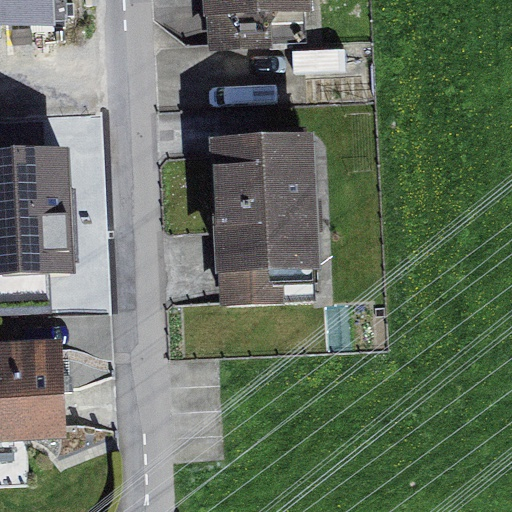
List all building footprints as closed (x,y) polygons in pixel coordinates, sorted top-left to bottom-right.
[(0,0),(0,29),(49,27),(47,0),(0,0)] [(204,0),(205,20),(312,16),(311,0),(204,0)] [(213,155),(218,283),(315,279),(310,151),(213,155)] [(0,162),(0,243),(47,242),(45,162),(0,162)] [(0,355),(0,444),(62,443),(60,354),(0,355)]
